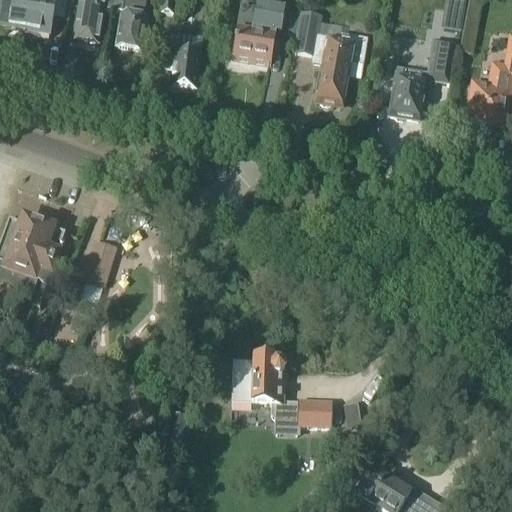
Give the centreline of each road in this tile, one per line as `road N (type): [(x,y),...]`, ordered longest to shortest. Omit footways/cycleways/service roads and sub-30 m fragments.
road 1 (tertiary): [(511,376),(198,204)]
road 2 (unclassified): [(511,212),(269,174),(241,179),(198,204)]
road 3 (tertiary): [(198,204),(0,134)]
